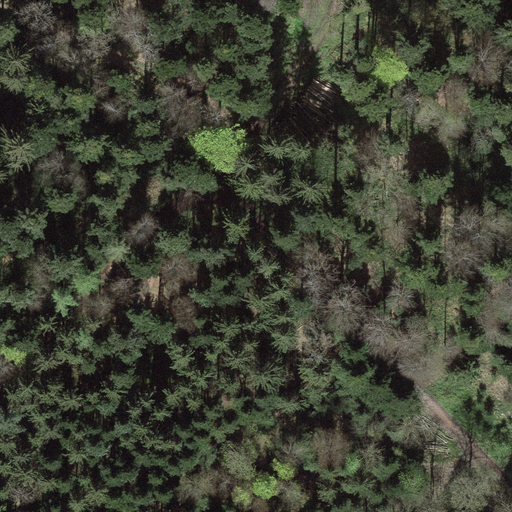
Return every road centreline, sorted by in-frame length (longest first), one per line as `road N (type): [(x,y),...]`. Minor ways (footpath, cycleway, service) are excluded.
road 1 (track): [(511,486),(209,168)]
road 2 (track): [(0,393),(209,168)]
road 3 (track): [(209,168),(287,70),(325,0)]
